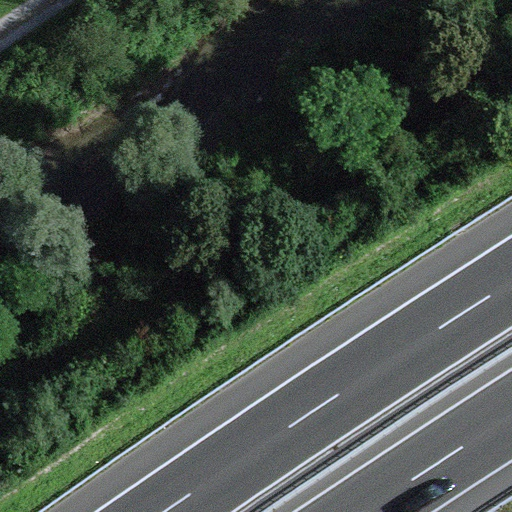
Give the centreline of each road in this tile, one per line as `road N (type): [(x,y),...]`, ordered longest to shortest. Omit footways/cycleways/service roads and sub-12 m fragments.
road 1 (motorway): [(511,282),(164,511)]
road 2 (motorway): [(369,511),(511,420)]
